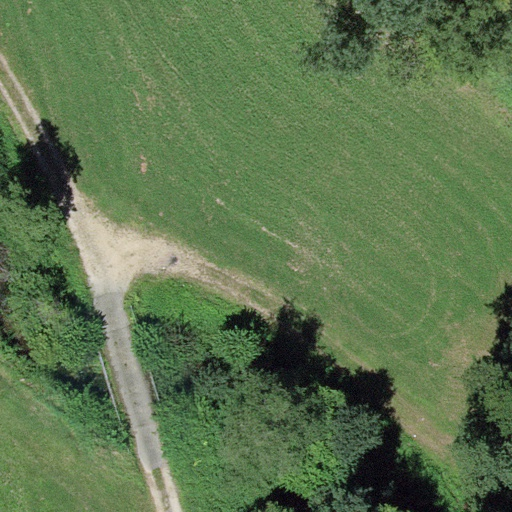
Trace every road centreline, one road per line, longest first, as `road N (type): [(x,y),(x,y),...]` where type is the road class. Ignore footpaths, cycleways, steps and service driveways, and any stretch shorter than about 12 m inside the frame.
road 1 (track): [(95,259),(161,257),(488,490)]
road 2 (track): [(0,92),(95,259),(173,511)]
